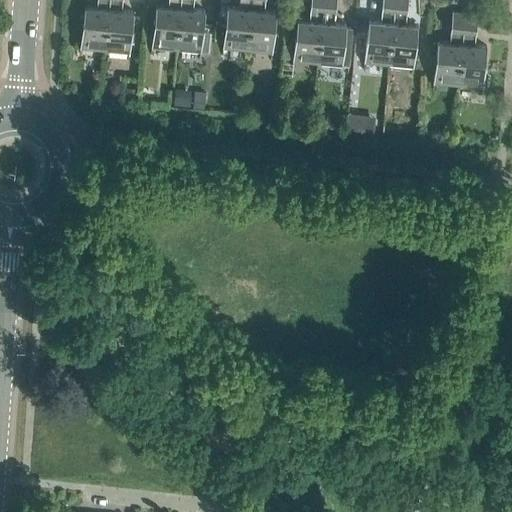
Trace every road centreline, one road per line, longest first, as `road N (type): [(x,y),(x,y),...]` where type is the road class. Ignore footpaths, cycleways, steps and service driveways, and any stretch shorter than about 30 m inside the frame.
road 1 (tertiary): [(10,236),(47,224),(69,184),(63,150),(38,127),(16,121)]
road 2 (tertiary): [(0,386),(10,236)]
road 3 (residential): [(233,511),(85,493)]
road 4 (tertiary): [(16,121),(26,0)]
